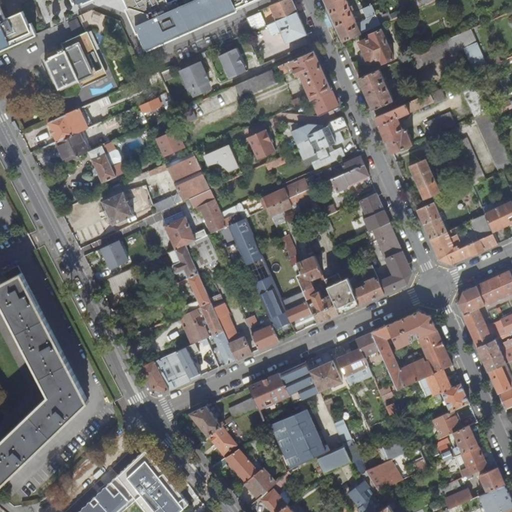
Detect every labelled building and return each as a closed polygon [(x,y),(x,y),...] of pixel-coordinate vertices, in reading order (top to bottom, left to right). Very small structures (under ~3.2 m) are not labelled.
[(7,0),(0,0),(0,48),(0,49),(1,51),(46,31),(40,19),(37,21),(33,22),(30,14),(20,18),(18,14),(14,16),(7,0)] [(126,0),(147,47),(149,46),(143,33),(128,0),(126,0)] [(128,0),(143,33),(215,0),(173,0),(170,2),(168,0),(128,0)] [(215,0),(143,33),(149,46),(251,0),(215,0)] [(284,0),(271,6),(278,21),(298,13),(292,0),(284,0)] [(325,0),(344,42),(393,21),(391,15),(382,18),(381,15),(377,17),(373,6),(364,10),(368,21),(359,25),(353,11),(355,10),(353,6),(351,7),(347,0),(325,0)] [(32,8),(18,14),(20,18),(30,14),(33,22),(37,21),(32,8)] [(270,25),(274,34),(281,31),(287,43),(308,34),(298,13),(278,21),(270,25)] [(248,19),(254,32),(266,27),(261,14),(248,19)] [(421,52),(427,66),(479,42),(473,30),(473,29),(421,52)] [(361,43),(371,66),(382,61),(383,63),(395,58),(383,30),(371,35),(372,38),(361,43)] [(89,32),(63,44),(66,50),(46,59),(60,90),(80,81),(83,87),(97,81),(86,56),(89,55),(96,52),(97,51),(89,32)] [(221,56),(231,79),(247,72),(242,60),(237,49),(221,56)] [(86,56),(97,81),(108,76),(97,51),(96,52),(104,70),(97,72),(89,55),(86,56)] [(293,66),(299,79),(303,77),(310,94),(293,102),(295,107),(306,102),(313,99),(333,90),(315,51),(279,67),(283,75),(292,71),(290,67),(293,66)] [(498,54),(486,60),(490,68),(502,62),(498,54)] [(181,71),(190,91),(191,90),(195,97),(210,91),(207,83),(210,82),(201,62),(181,71)] [(273,70),(236,86),(242,99),(278,82),(273,70)] [(381,70),(360,79),(374,110),(395,100),(381,70)] [(460,81),(476,116),(490,110),(489,110),(487,105),(474,75),(460,81)] [(437,85),(430,88),(432,93),(439,90),(437,85)] [(167,88),(153,94),(155,98),(158,97),(161,96),(169,92),(167,88)] [(377,117),(393,153),(415,144),(408,129),(404,131),(400,120),(400,117),(435,102),(436,103),(446,98),(442,89),(439,90),(432,93),(377,117)] [(313,99),(320,114),(340,105),(333,90),(313,99)] [(161,96),(169,113),(177,110),(169,92),(161,96)] [(155,98),(140,105),(144,113),(164,104),(161,98),(159,99),(158,97),(155,98)] [(500,105),(503,111),(511,107),(511,101),(511,100),(500,105)] [(476,116),(501,174),(511,168),(511,160),(490,110),(476,116)] [(428,123),(434,135),(457,125),(451,113),(428,123)] [(50,122),(59,141),(76,133),(67,114),(50,122)] [(310,124),(293,132),(301,149),(340,131),(349,127),(345,118),(343,117),(328,123),(330,126),(325,128),(324,126),(310,124)] [(167,156),(186,147),(177,129),(158,138),(167,156)] [(267,129),(250,137),(259,159),(277,151),(267,129)] [(340,131),(301,149),(306,159),(318,153),(321,160),(314,163),(317,170),(346,156),(342,148),(330,154),(327,147),(337,143),(338,144),(344,141),(340,131)] [(76,133),(59,141),(65,153),(63,154),(66,162),(89,152),(80,132),(76,133)] [(455,145),(473,186),(474,186),(487,180),(468,139),(455,145)] [(90,151),(97,168),(93,170),(97,177),(100,175),(104,183),(127,172),(123,162),(124,159),(120,151),(117,149),(113,141),(90,151)] [(206,155),(210,164),(213,164),(221,163),(230,169),(231,170),(240,166),(230,145),(206,155)] [(195,151),(150,172),(152,176),(170,171),(173,178),(167,181),(175,198),(156,206),(159,213),(190,198),(212,189),(206,177),(195,151)] [(268,164),(270,169),(292,160),(289,154),(286,156),(270,163),(268,164)] [(362,157),(336,170),(339,177),(366,165),(362,157)] [(411,166),(426,200),(442,193),(427,159),(411,166)] [(221,163),(213,164),(222,171),(230,169),(221,163)] [(366,165),(339,177),(333,179),(337,187),(339,192),(350,187),(351,184),(371,176),(366,165)] [(213,174),(206,177),(212,189),(218,186),(213,174)] [(266,201),(263,202),(267,209),(269,208),(290,198),(310,189),(311,189),(310,187),(316,184),(313,176),(265,198),(266,201)] [(165,220),(167,225),(177,249),(187,245),(210,234),(228,226),(222,213),(212,189),(190,198),(195,209),(197,207),(200,213),(203,212),(211,231),(207,233),(205,229),(194,234),(186,216),(186,217),(184,212),(165,220)] [(290,198),(294,207),(297,213),(301,211),(299,205),(309,200),(316,214),(321,212),(320,211),(310,189),(290,198)] [(105,201),(116,224),(136,215),(125,191),(105,201)] [(391,222),(378,193),(361,201),(367,213),(364,214),(372,231),(375,230),(391,222)] [(290,198),(269,208),(276,223),(281,221),(278,214),(294,207),(290,198)] [(419,211),(431,239),(448,231),(438,209),(443,207),(440,201),(419,211)] [(487,214),(494,231),(511,222),(511,202),(499,208),(497,202),(484,208),(487,214)] [(236,206),(239,213),(245,210),(242,204),(236,206)] [(333,205),(320,211),(321,212),(323,218),(328,215),(336,212),(333,205)] [(222,213),(228,226),(230,225),(242,220),(239,213),(236,206),(222,213)] [(472,221),(481,240),(495,233),(494,231),(487,214),(472,221)] [(328,215),(323,218),(329,232),(335,229),(328,215)] [(242,220),(230,225),(246,263),(264,256),(247,218),(242,220)] [(375,230),(387,259),(404,252),(391,222),(375,230)] [(448,231),(431,239),(440,260),(452,265),(500,243),(495,233),(481,240),(463,247),(458,235),(451,238),(448,231)] [(210,234),(187,245),(199,273),(222,263),(210,234)] [(283,238),(292,259),(299,256),(290,235),(283,238)] [(102,247),(112,268),(132,259),(122,238),(102,247)] [(173,263),(176,270),(177,271),(182,281),(199,274),(199,273),(187,245),(177,249),(169,252),(173,262),(173,263)] [(387,259),(395,276),(400,288),(408,284),(414,272),(404,252),(387,259)] [(321,291),(315,279),(324,275),(316,256),(298,263),(303,273),(299,275),(321,323),(342,314),(333,294),(327,297),(325,290),(321,291)] [(20,265),(4,273),(8,281),(3,283),(1,279),(2,279),(0,275),(0,295),(51,395),(0,444),(0,470),(8,479),(89,400),(20,265)] [(369,267),(375,281),(374,282),(370,277),(368,278),(368,279),(370,283),(362,287),(360,283),(358,277),(351,280),(362,305),(386,294),(381,282),(374,265),(369,267)] [(137,283),(131,269),(108,279),(115,294),(137,283)] [(255,282),(272,275),(269,269),(252,276),(255,282)] [(511,272),(511,270),(465,291),(460,303),(480,347),(498,339),(511,332),(511,314),(488,326),(480,308),(511,292),(511,272)] [(327,279),(333,294),(342,314),(357,307),(344,280),(341,273),(327,279)] [(148,296),(154,307),(172,300),(168,292),(191,281),(200,301),(194,304),(194,303),(182,308),(185,314),(212,302),(199,274),(182,281),(148,296)] [(273,322),(276,330),(293,322),(288,311),(272,275),(255,282),(271,319),(272,319),(273,322)] [(381,282),(386,294),(400,288),(395,276),(381,282)] [(344,280),(357,307),(362,305),(351,280),(350,277),(344,280)] [(288,311),(293,322),(313,313),(306,297),(297,301),(299,306),(288,311)] [(212,302),(224,330),(234,326),(222,298),(212,302)] [(180,316),(185,328),(186,327),(189,326),(197,343),(215,335),(224,331),(224,330),(212,302),(185,314),(180,316)] [(389,325),(394,336),(399,348),(414,341),(411,335),(417,333),(420,338),(438,330),(431,315),(420,311),(389,325)] [(247,319),(252,329),(257,326),(253,317),(247,319)] [(254,334),(261,350),(281,341),(276,330),(273,322),(270,323),(271,326),(254,334)] [(293,322),(276,330),(281,341),(298,333),(293,322)] [(373,332),(381,350),(396,383),(399,389),(421,379),(444,369),(453,365),(438,330),(420,338),(429,360),(427,361),(425,358),(400,368),(395,358),(398,356),(396,351),(393,352),(387,339),(394,336),(389,325),(373,332)] [(186,327),(194,344),(197,343),(189,326),(186,327)] [(224,331),(237,360),(254,353),(247,337),(241,339),(240,337),(234,326),(224,330),(224,331)] [(215,335),(228,364),(237,360),(224,331),(215,335)] [(357,339),(361,348),(365,357),(381,350),(373,332),(357,339)] [(480,347),(490,371),(508,363),(508,362),(503,351),(506,350),(504,345),(501,346),(498,339),(480,347)] [(335,349),(346,375),(369,365),(365,357),(361,348),(346,355),(342,346),(335,349)] [(178,351),(189,374),(192,380),(202,376),(189,347),(178,351)] [(156,361),(143,367),(154,388),(165,392),(176,387),(173,381),(189,374),(178,351),(168,356),(156,361)] [(166,351),(154,356),(156,361),(168,356),(166,351)] [(307,361),(321,391),(343,381),(329,351),(307,361)] [(295,367),(250,387),(254,396),(260,409),(292,395),(296,403),(321,392),(321,391),(307,361),(295,367)] [(508,363),(490,371),(493,376),(510,368),(508,363)] [(493,376),(507,409),(511,407),(511,372),(510,368),(493,376)] [(421,379),(429,398),(442,392),(452,387),(444,369),(421,379)] [(442,392),(451,412),(455,411),(471,404),(462,383),(452,387),(442,392)] [(380,390),(383,396),(388,394),(392,392),(390,386),(380,390)] [(383,396),(387,406),(394,403),(391,397),(390,398),(388,394),(383,396)] [(230,408),(236,419),(260,409),(254,396),(230,408)] [(325,401),(331,414),(340,410),(334,397),(325,401)] [(387,406),(391,414),(398,411),(394,403),(387,406)] [(191,413),(212,438),(226,429),(229,428),(227,425),(224,426),(207,406),(191,413)] [(303,412),(268,428),(269,431),(273,439),(275,443),(281,440),(294,469),(318,458),(326,474),(352,462),(344,444),(331,449),(328,444),(311,408),(303,412)] [(435,419),(443,437),(455,432),(463,429),(455,411),(451,412),(435,419)] [(463,429),(455,432),(460,445),(452,449),(451,447),(442,451),(447,460),(456,456),(463,453),(480,446),(471,425),(463,429)] [(212,438),(225,455),(238,444),(226,429),(212,438)] [(251,442),(256,450),(273,439),(269,431),(251,442)] [(405,446),(408,453),(414,450),(411,444),(405,446)] [(480,446),(463,453),(466,461),(460,464),(462,470),(465,477),(469,476),(471,475),(472,474),(489,467),(480,446)] [(408,453),(412,461),(421,457),(417,449),(414,450),(408,453)] [(227,458),(248,482),(260,472),(253,463),(251,461),(254,458),(250,454),(247,457),(240,450),(227,458)] [(463,453),(456,456),(460,464),(466,461),(463,453)] [(279,456),(274,460),(281,467),(284,464),(280,455),(279,456)] [(257,460),(253,463),(260,472),(265,468),(257,460)] [(386,463),(368,471),(376,484),(380,489),(388,486),(403,479),(391,461),(386,463)] [(413,466),(416,473),(429,468),(427,464),(423,465),(422,462),(413,466)] [(481,476),(488,492),(506,484),(499,467),(481,476)] [(260,472),(248,482),(248,483),(258,495),(264,490),(266,492),(273,486),(277,482),(276,480),(265,468),(260,472)] [(283,474),(276,480),(277,482),(285,476),(283,474)] [(331,481),(336,491),(340,489),(335,479),(331,481)] [(459,480),(438,489),(440,495),(461,486),(459,480)] [(350,494),(355,501),(369,490),(371,488),(365,481),(350,494)] [(488,492),(480,495),(485,507),(487,511),(503,511),(511,508),(511,497),(510,492),(506,484),(488,492)] [(263,499),(274,511),(278,511),(288,504),(273,486),(266,492),(263,494),(265,497),(263,499)] [(447,499),(451,508),(474,498),(469,489),(447,499)] [(376,511),(375,510),(381,505),(369,490),(355,501),(360,507),(358,509),(360,511),(376,511)]
